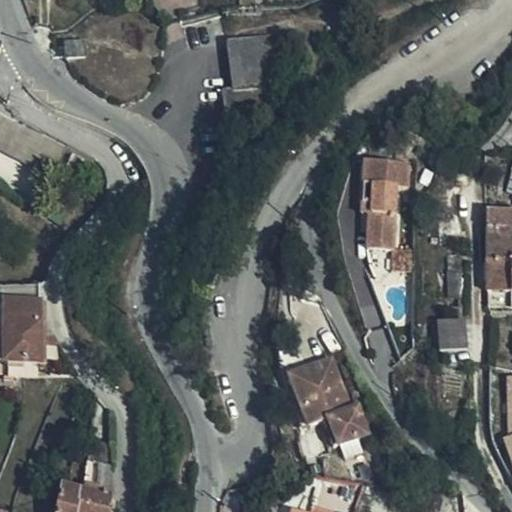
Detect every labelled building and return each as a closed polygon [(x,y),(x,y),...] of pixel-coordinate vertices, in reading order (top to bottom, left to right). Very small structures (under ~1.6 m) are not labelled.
[(77,32),(54,33),(56,49),(79,48),(77,32)] [(274,37),(222,42),(228,90),(216,91),(222,142),(266,145),(261,92),(279,90),(274,37)] [(21,127),(0,115),(0,132),(13,141),(18,130),(21,127)] [(43,146),(18,130),(13,141),(38,156),(43,146)] [(366,247),(389,248),(389,187),(403,187),(403,166),(356,165),(355,219),(365,219),(366,247)] [(511,227),(511,212),(480,214),(480,228),(511,227)] [(511,258),(511,227),(480,228),(481,259),(511,258)] [(412,252),(373,253),(373,272),(412,271),(412,252)] [(511,289),(511,258),(481,259),(482,291),(509,289),(511,289)] [(36,300),(36,293),(0,294),(0,299),(8,303),(36,300)] [(8,303),(0,299),(0,367),(26,367),(26,354),(32,353),(31,315),(39,314),(36,300),(8,303)] [(437,355),(465,348),(457,319),(430,326),(437,355)] [(323,410),(333,438),(365,425),(355,398),(346,401),(328,353),(298,366),(315,414),(323,410)] [(102,511),(108,460),(81,458),(78,483),(51,481),(47,511),(102,511)]
